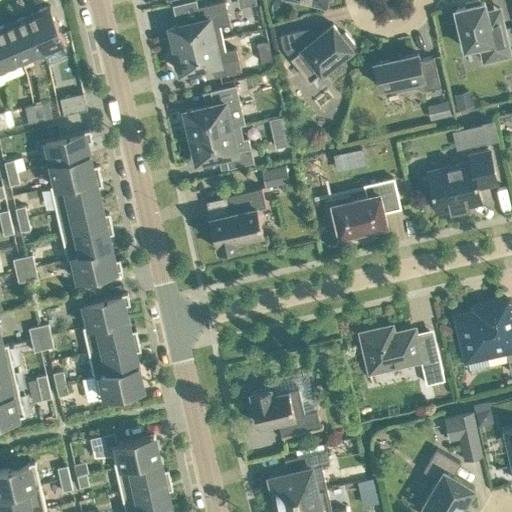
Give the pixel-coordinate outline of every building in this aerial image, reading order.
[(174,43),(175,47),(222,36),(219,24),(230,21),(224,0),(218,0),(197,5),(200,17),(169,24),(170,28),(166,29),(170,44),(174,43)] [(455,7),(464,46),(483,42),(487,58),(510,53),(499,6),(486,9),(484,0),(480,1),(479,0),(466,0),(464,0),(465,4),(455,7)] [(50,4),(27,14),(43,51),(66,41),(50,4)] [(27,14),(5,23),(21,60),(43,51),(27,14)] [(280,32),(283,45),(309,79),(355,43),(344,30),(341,32),(333,22),(309,40),(299,28),(280,32)] [(5,23),(0,24),(0,69),(21,60),(5,23)] [(222,36),(175,47),(176,51),(171,52),(175,67),(179,66),(180,70),(211,63),(213,75),(241,69),(235,46),(225,49),(222,36)] [(374,60),(375,63),(371,64),(374,79),(378,78),(380,85),(391,83),(392,89),(414,84),(412,78),(423,76),(425,87),(439,84),(433,55),(419,58),(417,50),(374,60)] [(184,108),(190,134),(240,122),(240,123),(245,122),(236,83),(210,89),(213,102),(184,108)] [(60,96),(63,113),(87,107),(83,91),(60,96)] [(470,104),(467,93),(452,96),(455,107),(470,104)] [(42,101),(33,103),(37,119),(46,117),(42,101)] [(37,119),(33,103),(25,105),(28,121),(37,119)] [(0,110),(0,127),(9,125),(5,109),(0,110)] [(282,115),(269,118),(275,146),(289,143),(282,115)] [(497,115),(456,123),(460,142),(501,135),(497,115)] [(240,122),(190,134),(196,159),(224,153),(228,166),(254,160),(248,135),(243,137),(240,123),(240,122)] [(46,138),(51,161),(89,152),(86,140),(92,139),(90,128),(46,138)] [(423,175),(426,189),(432,188),(436,209),(451,205),(451,207),(466,204),(466,202),(481,199),(477,183),(496,179),(490,148),(469,153),(471,160),(428,169),(429,174),(423,175)] [(51,161),(56,182),(56,184),(100,174),(98,163),(92,164),(89,152),(51,161)] [(4,160),(7,172),(17,169),(14,158),(4,160)] [(262,169),(265,185),(289,179),(285,164),(262,169)] [(17,169),(7,172),(10,183),(19,181),(17,169)] [(50,184),(55,208),(100,198),(97,185),(102,183),(100,174),(56,184),(56,182),(50,184)] [(364,183),(367,194),(351,197),(350,193),(326,198),(330,216),(335,215),(339,233),(386,222),(383,209),(400,205),(393,176),(364,183)] [(210,216),(216,242),(218,249),(237,244),(236,237),(263,231),(257,207),(266,205),(261,185),(223,194),(223,196),(226,195),(230,211),(210,216)] [(55,208),(61,232),(111,220),(109,211),(103,212),(100,198),(55,208)] [(15,206),(18,218),(28,215),(25,204),(15,206)] [(0,209),(0,216),(1,222),(10,219),(8,208),(0,209)] [(28,215),(18,218),(20,229),(30,227),(28,215)] [(10,219),(1,222),(4,233),(13,231),(10,219)] [(67,257),(73,256),(72,254),(111,246),(108,233),(114,231),(111,220),(61,232),(67,257)] [(72,254),(73,256),(78,278),(122,268),(119,257),(114,258),(111,246),(72,254)] [(32,253),(22,255),(25,266),(35,264),(32,253)] [(13,257),(16,268),(25,266),(22,255),(13,257)] [(35,264),(25,266),(28,278),(37,275),(35,264)] [(25,266),(16,268),(18,280),(28,278),(25,266)] [(83,301),(88,323),(89,326),(127,317),(124,304),(130,302),(127,291),(83,301)] [(477,310),(457,314),(466,352),(485,348),(486,352),(506,347),(511,371),(511,314),(508,296),(475,304),(477,310)] [(82,325),(88,349),(138,337),(136,328),(130,329),(127,317),(89,326),(88,323),(82,325)] [(48,322),(38,324),(41,335),(51,333),(48,322)] [(392,323),(360,331),(369,370),(421,358),(426,382),(444,378),(437,346),(420,350),(415,326),(394,331),(392,323)] [(41,335),(38,324),(29,326),(32,338),(41,335)] [(53,345),(51,333),(41,335),(44,347),(53,345)] [(44,347),(41,335),(32,338),(34,349),(40,348),(44,347)] [(88,349),(94,374),(138,364),(135,350),(140,348),(138,337),(88,349)] [(0,370),(13,367),(8,342),(2,344),(2,347),(0,347),(0,370)] [(138,364),(94,374),(99,396),(143,386),(138,364)] [(0,397),(19,393),(13,367),(0,370),(0,397)] [(53,371),(56,383),(66,380),(63,369),(53,371)] [(36,375),(39,386),(48,384),(46,373),(36,375)] [(66,380),(56,383),(58,394),(68,392),(66,380)] [(51,395),(48,384),(39,386),(42,398),(51,395)] [(252,397),(251,397),(257,423),(278,418),(281,433),(320,424),(317,408),(304,411),(298,386),(271,392),(270,385),(251,390),(252,397)] [(0,419),(24,413),(19,393),(0,397),(0,419)] [(480,404),(486,419),(496,414),(490,400),(480,404)] [(483,454),(473,410),(443,416),(449,439),(459,437),(463,458),(483,454)] [(112,453),(115,465),(159,455),(154,432),(117,441),(114,429),(90,435),(94,454),(112,453)] [(421,505),(423,506),(419,511),(458,511),(461,508),(461,509),(466,501),(465,501),(474,486),(453,473),(460,461),(436,446),(423,468),(437,477),(421,505)] [(269,474),(275,498),(326,486),(321,463),(329,462),(326,447),(284,457),(287,470),(269,474)] [(115,465),(120,489),(170,477),(168,467),(162,468),(159,455),(115,465)] [(0,467),(0,491),(40,482),(35,460),(0,467)] [(364,462),(356,464),(360,479),(367,477),(364,462)] [(57,466),(60,477),(70,475),(67,463),(57,466)] [(76,473),(79,485),(89,483),(86,471),(76,473)] [(70,475),(60,477),(62,489),(72,487),(70,475)] [(120,489),(125,511),(129,511),(170,503),(167,489),(173,488),(170,477),(120,489)] [(0,511),(18,511),(45,506),(40,482),(0,491),(0,511)] [(326,486),(275,498),(278,511),(346,511),(346,506),(332,509),(326,486)] [(172,511),(170,503),(129,511),(172,511)]
